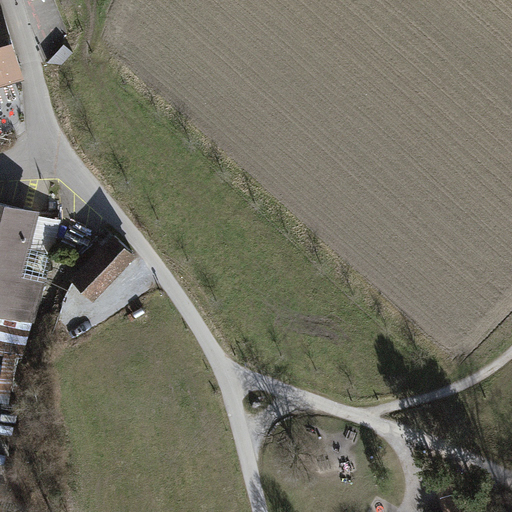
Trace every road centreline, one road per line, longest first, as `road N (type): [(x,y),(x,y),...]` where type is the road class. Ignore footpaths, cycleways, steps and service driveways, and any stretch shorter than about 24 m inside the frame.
road 1 (track): [(66,151),(218,351)]
road 2 (track): [(356,417),(511,480)]
road 3 (track): [(218,351),(260,511)]
road 4 (track): [(12,0),(52,131),(66,151)]
road 5 (track): [(218,351),(239,372),(356,417)]
